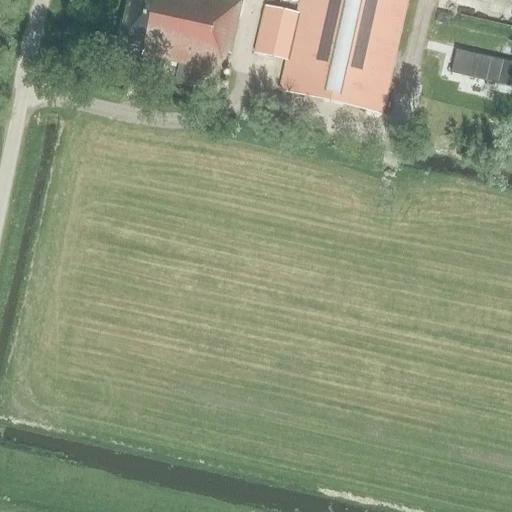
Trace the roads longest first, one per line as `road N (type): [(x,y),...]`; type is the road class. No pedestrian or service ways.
road 1 (tertiary): [(0,205),(41,0)]
road 2 (track): [(0,486),(123,511)]
